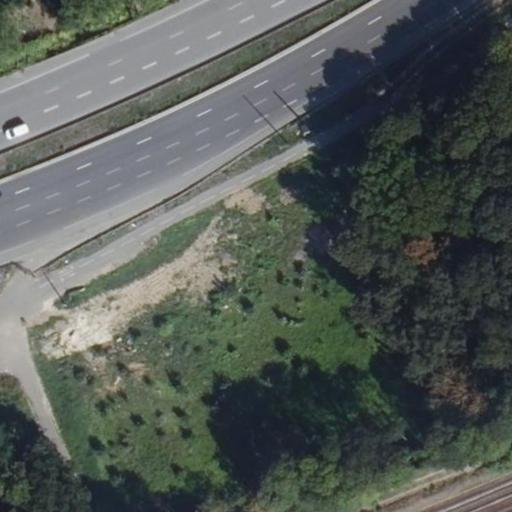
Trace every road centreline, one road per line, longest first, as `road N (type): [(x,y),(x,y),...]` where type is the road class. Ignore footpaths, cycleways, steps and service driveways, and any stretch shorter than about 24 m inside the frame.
road 1 (primary): [(0,206),(180,131),(423,0)]
road 2 (primary): [(271,0),(0,123)]
road 3 (track): [(511,436),(340,511)]
